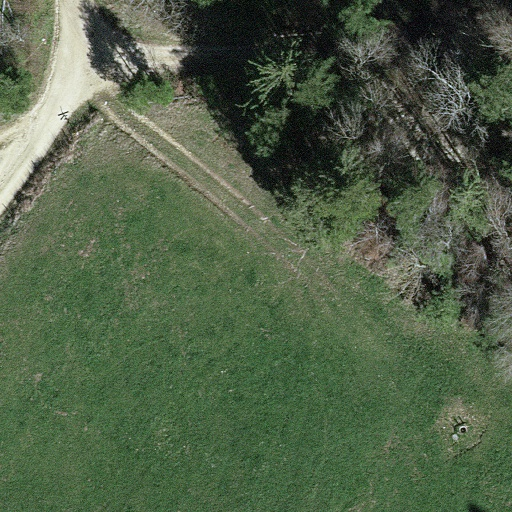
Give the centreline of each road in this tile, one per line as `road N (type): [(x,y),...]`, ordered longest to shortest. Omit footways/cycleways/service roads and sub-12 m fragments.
road 1 (track): [(84,57),(357,50),(404,37),(447,0)]
road 2 (track): [(84,57),(324,291)]
road 3 (track): [(0,187),(84,57)]
